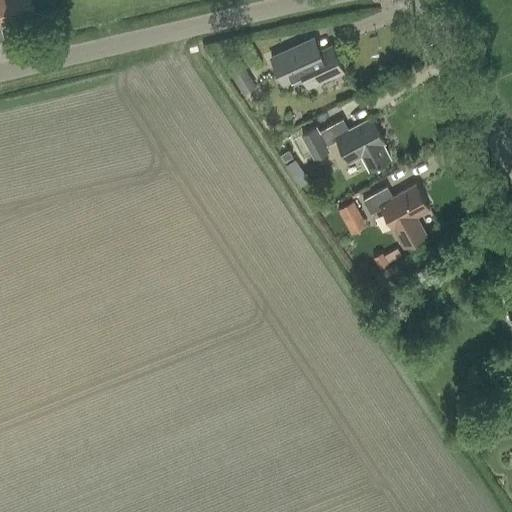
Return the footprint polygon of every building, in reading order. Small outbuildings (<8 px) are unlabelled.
[(0,0),(0,42),(6,41),(3,30),(30,23),(28,15),(34,13),(30,0),(0,0)] [(319,49),(314,38),(271,57),(282,81),(302,72),(308,86),(343,70),(331,44),(319,49)] [(242,64),(230,72),(244,92),(255,85),(242,64)] [(351,129),(344,117),(320,131),(318,127),(303,135),(316,157),(330,149),(328,144),(338,138),(350,159),(362,152),(371,167),(391,155),(383,140),(385,139),(372,117),(351,129)] [(288,148),(280,154),(284,161),(292,156),(288,148)] [(296,159),(286,165),(294,176),(303,169),(296,159)] [(429,208),(415,183),(393,195),(387,185),(365,197),(373,211),(384,204),(406,244),(426,233),(416,215),(429,208)] [(350,229),(366,221),(363,216),(354,200),(343,206),(338,208),(350,229)] [(398,248),(394,250),(385,255),(384,252),(374,257),(381,268),(399,259),(402,257),(398,248)] [(511,313),(511,279),(489,289),(495,303),(506,299),(511,313)]
